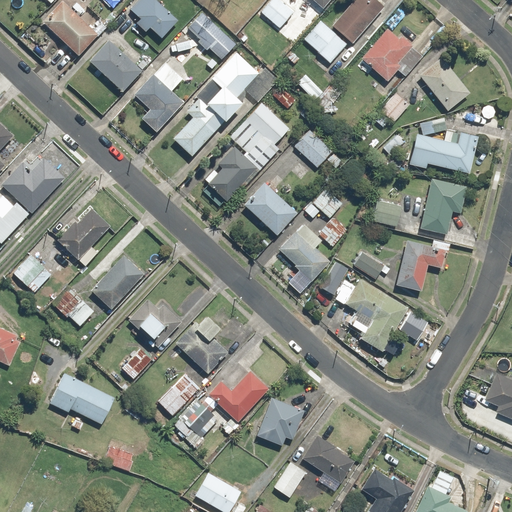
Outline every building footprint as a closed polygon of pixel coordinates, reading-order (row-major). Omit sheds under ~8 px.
[(75,0),(60,0),(41,20),(78,55),(106,26),(99,20),(93,26),(79,14),(85,8),(75,0)] [(178,17),(159,0),(137,0),(130,8),(142,19),(138,23),(146,31),(151,26),(161,35),(178,17)] [(281,0),(268,0),(260,10),(280,27),(294,11),(281,0)] [(352,42),(384,6),(377,0),(351,0),(331,24),(352,42)] [(428,15),(412,3),(404,13),(413,21),(415,18),(421,23),(428,15)] [(202,12),(188,28),(221,58),(235,42),(202,12)] [(304,37),(316,48),(311,53),(317,58),(321,53),(330,61),(346,43),(320,19),(304,37)] [(398,37),(387,27),(362,56),(388,79),(397,68),(405,75),(424,54),(401,34),(398,37)] [(141,68),(108,37),(88,58),(121,90),(141,68)] [(258,73),(236,51),(195,93),(199,96),(186,109),(193,115),(172,137),(190,155),(242,100),(237,96),(258,73)] [(470,92),(442,56),(419,73),(447,109),(470,92)] [(182,77),(165,61),(130,97),(146,112),(141,116),(156,130),(183,102),(170,90),(182,77)] [(314,104),(324,113),(340,96),(327,84),(321,91),(302,73),(296,80),(317,100),(314,104)] [(295,99),(285,90),(277,99),(287,108),(295,99)] [(382,111),(375,119),(382,125),(389,117),(394,121),(409,102),(395,91),(380,109),(382,111)] [(221,165),(206,180),(212,186),(207,191),(220,204),(225,199),(226,200),(241,184),(243,186),(279,148),(274,143),(289,127),(262,101),(229,135),(236,142),(217,162),(221,165)] [(444,116),(420,122),(422,134),(447,128),(444,116)] [(0,158),(0,148),(13,135),(0,122),(0,169),(6,164),(0,158)] [(470,172),(479,137),(447,128),(444,140),(416,133),(408,162),(426,167),(427,161),(470,172)] [(332,150),(310,129),(295,145),(317,166),(332,150)] [(403,139),(396,132),(382,147),(388,153),(403,139)] [(32,169),(23,161),(0,184),(0,243),(31,210),(32,212),(65,177),(44,157),(32,169)] [(460,212),(466,185),(432,177),(421,226),(446,232),(452,210),(460,212)] [(297,211),(264,181),(244,203),(277,233),(297,211)] [(342,203),(325,187),(313,201),(330,216),(342,203)] [(401,206),(376,199),(371,219),(396,225),(401,206)] [(109,224),(91,207),(77,222),(74,219),(57,237),(78,258),(109,224)] [(347,229),(333,217),(319,233),(333,245),(347,229)] [(295,229),(278,249),(302,270),(292,282),(300,289),(309,278),(311,279),(328,258),(315,247),(322,239),(303,223),(296,231),(295,229)] [(448,250),(450,243),(433,239),(432,245),(406,239),(396,283),(422,289),(428,263),(441,266),(445,250),(448,250)] [(383,265),(362,251),(354,263),(375,277),(383,265)] [(50,273),(31,253),(13,270),(33,291),(50,273)] [(144,273),(124,254),(92,289),(112,308),(144,273)] [(348,267),(335,260),(321,286),(334,293),(348,267)] [(408,307),(359,278),(355,285),(344,279),(334,295),(356,308),(349,321),(366,330),(361,338),(383,350),(408,307)] [(66,318),(69,314),(80,324),(94,310),(70,287),(52,305),(66,318)] [(157,307),(150,299),(130,318),(157,346),(183,322),(163,301),(157,307)] [(197,322),(195,320),(176,339),(208,372),(229,351),(219,341),(215,344),(209,338),(220,327),(206,313),(197,322)] [(0,360),(10,365),(20,342),(14,339),(16,335),(0,327),(0,360)] [(151,360),(140,349),(122,367),(133,378),(151,360)] [(268,387),(250,370),(232,389),(222,379),(209,392),(238,419),(268,387)] [(511,375),(498,370),(487,398),(500,404),(497,411),(511,416),(511,375)] [(68,412),(70,408),(80,412),(101,423),(114,395),(64,372),(52,397),(49,403),(68,412)] [(199,386),(185,372),(157,401),(172,415),(199,386)] [(179,413),(181,416),(168,428),(175,435),(180,430),(194,444),(218,419),(196,396),(179,413)] [(286,435),(294,438),(305,410),(271,397),(257,433),(283,443),(286,435)] [(83,421),(77,418),(80,412),(70,408),(68,412),(49,403),(42,418),(71,431),(74,425),(80,428),(83,421)] [(317,434),(302,458),(322,471),(318,478),(337,490),(356,458),(317,434)] [(137,448),(114,440),(106,462),(130,470),(137,448)] [(306,471),(290,461),(275,486),(291,496),(306,471)] [(398,511),(411,490),(387,476),(373,468),(361,489),(375,498),(366,511),(398,511)] [(222,511),(227,511),(229,510),(231,511),(242,511),(246,507),(235,500),(241,490),(209,471),(195,494),(222,511)] [(451,495),(427,484),(413,511),(466,511),(467,510),(448,501),(451,495)]
